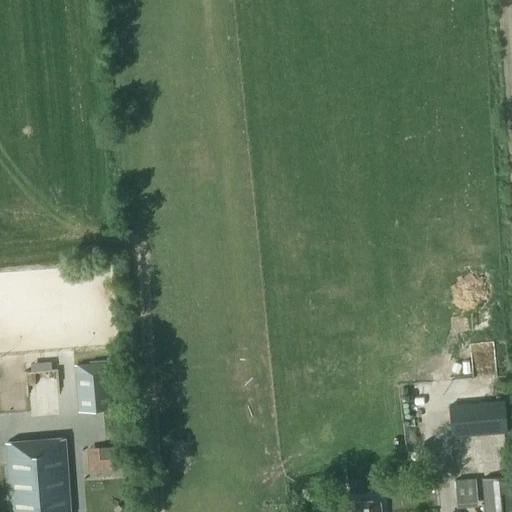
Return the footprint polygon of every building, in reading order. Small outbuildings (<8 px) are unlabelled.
[(115,408),(111,361),(106,362),(106,359),(88,360),(88,362),(75,364),(79,411),(115,408)] [(506,400),(449,405),(451,438),(509,433),(506,400)] [(69,511),(70,511),(65,439),(8,443),(12,511),(69,511)] [(123,445),(88,447),(89,470),(125,468),(123,445)] [(511,511),(511,500),(509,475),(482,478),(485,511),(511,511)] [(478,506),(476,478),(455,479),(457,507),(478,506)] [(379,511),(378,500),(352,502),(352,511),(379,511)]
